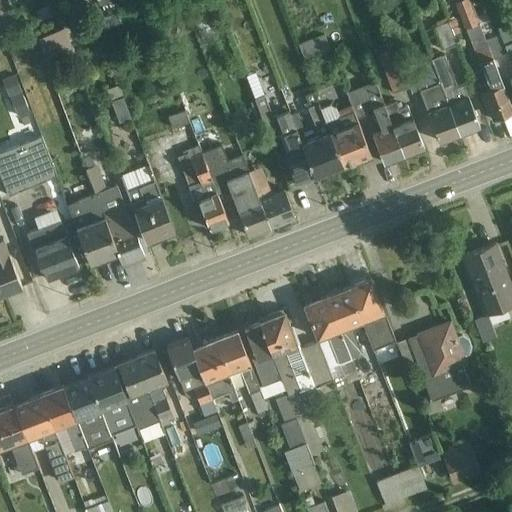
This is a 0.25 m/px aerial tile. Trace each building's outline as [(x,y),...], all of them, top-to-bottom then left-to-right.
[(454,0),(452,1),(463,30),(477,25),(468,0),(454,0)] [(49,31),(35,36),(45,59),(59,53),(49,31)] [(325,34),(298,41),(304,60),(330,53),(325,34)] [(394,45),(376,52),(392,94),(410,87),(394,45)] [(491,119),(511,112),(492,56),(472,63),(491,119)] [(511,90),(511,58),(501,62),(511,90)] [(429,61),(406,70),(413,87),(435,78),(429,61)] [(255,71),(245,75),(253,95),(263,91),(255,71)] [(458,132),(478,124),(458,75),(438,83),(458,132)] [(0,83),(0,88),(13,131),(33,125),(19,78),(0,83)] [(458,132),(438,83),(418,91),(438,140),(458,132)] [(401,155),(423,147),(404,97),(383,105),(401,155)] [(401,155),(383,105),(364,112),(382,162),(401,155)] [(166,115),(170,126),(187,119),(183,108),(166,115)] [(340,165),(369,154),(355,118),(327,129),(340,165)] [(340,165),(327,129),(299,139),(312,175),(340,165)] [(0,151),(0,182),(5,195),(56,176),(41,136),(0,151)] [(293,182),(312,175),(299,139),(280,146),(293,182)] [(240,156),(224,160),(221,145),(178,155),(182,170),(194,167),(197,181),(243,170),(240,156)] [(269,228),(295,218),(273,162),(248,172),(269,228)] [(126,187),(152,180),(147,164),(121,172),(126,187)] [(269,228),(248,172),(225,180),(247,237),(269,228)] [(208,230),(228,222),(210,180),(191,188),(208,230)] [(146,241),(174,230),(158,190),(130,200),(146,241)] [(120,264),(144,255),(123,202),(100,212),(115,251),(120,264)] [(37,227),(59,220),(55,207),(33,215),(37,227)] [(115,251),(100,212),(73,222),(88,262),(115,251)] [(42,277),(75,265),(59,222),(26,234),(42,277)] [(0,298),(21,290),(0,238),(0,298)] [(507,316),(504,307),(511,304),(511,283),(496,239),(460,252),(486,324),(507,316)] [(358,320),(381,311),(367,277),(344,286),(358,320)] [(358,320),(344,286),(324,294),(338,329),(358,320)] [(316,337),(338,329),(324,294),(302,303),(316,337)] [(270,354),(296,344),(283,309),(257,318),(270,354)] [(365,322),(380,364),(397,358),(383,316),(365,322)] [(270,354),(257,318),(236,326),(250,362),(270,354)] [(431,376),(465,363),(449,320),(414,333),(431,376)] [(250,362),(236,326),(213,335),(226,371),(250,362)] [(204,382),(227,373),(226,371),(213,335),(189,344),(198,369),(204,382)] [(176,377),(198,369),(189,344),(186,337),(164,346),(176,377)] [(146,389),(166,382),(153,349),(133,357),(146,389)] [(146,389),(133,357),(115,364),(128,396),(146,389)] [(99,408),(125,399),(112,364),(86,374),(99,408)] [(99,408),(86,374),(60,384),(73,418),(99,408)] [(47,428),(73,418),(60,384),(34,394),(47,428)] [(47,428),(34,394),(11,403),(24,437),(47,428)] [(0,445),(24,437),(11,403),(0,406),(0,445)] [(411,438),(416,461),(436,457),(431,434),(411,438)] [(450,481),(482,474),(473,437),(442,445),(450,481)] [(297,493),(320,486),(306,440),(283,447),(297,493)] [(384,505),(426,489),(416,464),(374,480),(384,505)] [(215,491),(233,490),(232,479),(214,479),(215,491)] [(330,494),(336,511),(356,511),(350,488),(330,494)] [(113,511),(110,498),(87,503),(89,511),(113,511)] [(326,511),(322,499),(305,505),(307,511),(326,511)] [(221,505),(223,511),(232,511),(241,510),(238,500),(221,505)] [(262,511),(279,511),(277,503),(262,507),(262,511)]
